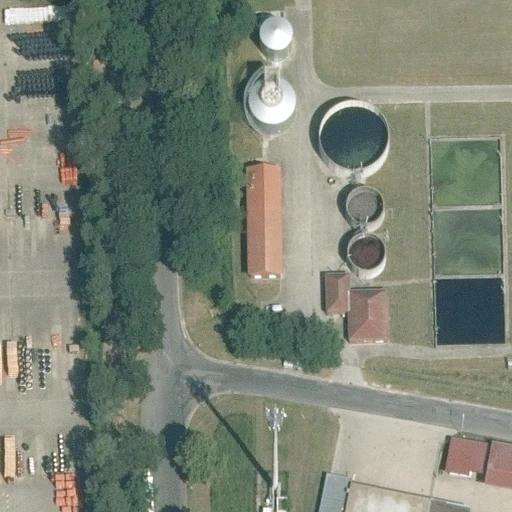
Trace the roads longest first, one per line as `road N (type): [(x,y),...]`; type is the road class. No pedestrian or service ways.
road 1 (unclassified): [(151,0),(164,362)]
road 2 (residential): [(511,423),(164,362)]
road 3 (residential): [(167,511),(164,362)]
